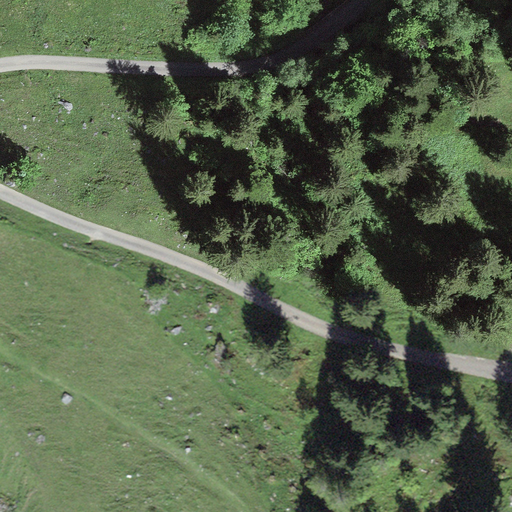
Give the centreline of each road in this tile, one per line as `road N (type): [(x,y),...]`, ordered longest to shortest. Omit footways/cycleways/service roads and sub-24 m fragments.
road 1 (track): [(511,375),(350,341),(195,266),(0,193)]
road 2 (track): [(0,66),(262,65),(307,45),(365,0)]
